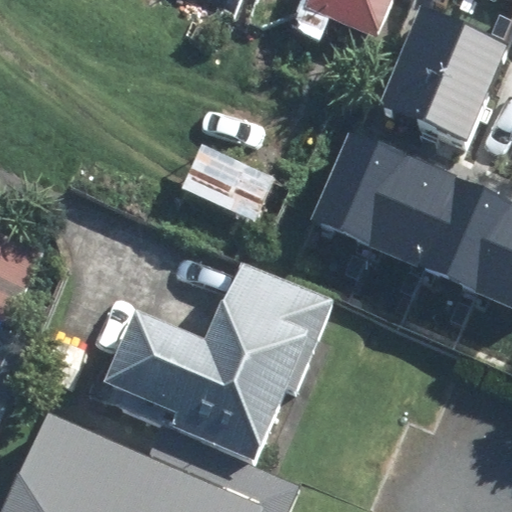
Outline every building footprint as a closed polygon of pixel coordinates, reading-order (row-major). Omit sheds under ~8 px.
[(401,0),(235,0),(375,61),(401,0)] [(409,243),(505,30),(446,3),(350,217),(409,243)] [(511,33),(505,30),(409,243),(511,289),(511,33)] [(282,182),(205,149),(186,193),(263,226),(282,182)] [(46,254),(0,235),(0,321),(16,328),(46,254)] [(342,306),(246,267),(214,346),(143,317),(113,390),(185,419),(180,432),(262,466),(293,391),(304,396),(342,306)] [(0,331),(0,376),(21,385),(36,346),(0,331)] [(0,408),(0,442),(14,416),(0,408)] [(268,511),(272,504),(52,417),(13,511),(268,511)]
